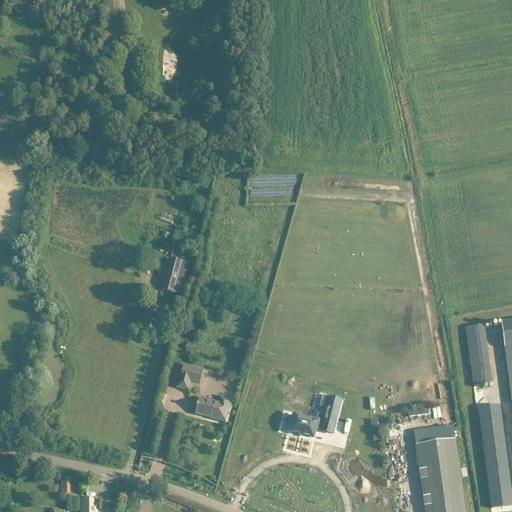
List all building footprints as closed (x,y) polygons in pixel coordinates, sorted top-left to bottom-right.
[(113,13),(107,14),(107,51),(120,50),(120,13),(113,13)] [(11,137),(11,133),(0,132),(0,144),(11,145),(11,144),(16,144),(17,137),(11,137)] [(26,138),(25,149),(36,150),(37,139),(26,138)] [(173,252),(171,258),(178,260),(180,253),(173,252)] [(180,295),(183,285),(184,279),(179,277),(183,262),(170,259),(162,290),(180,295)] [(139,331),(152,334),(158,309),(146,306),(139,331)] [(511,320),(504,322),(501,322),(501,323),(504,349),(511,409),(511,320)] [(473,386),(491,384),(484,326),(466,328),(473,386)] [(198,346),(188,344),(186,351),(196,354),(198,346)] [(202,371),(183,366),(180,379),(199,384),(202,371)] [(2,389),(0,397),(0,400),(7,403),(8,397),(10,391),(2,389)] [(294,416),(290,432),(313,438),(315,429),(321,431),(320,432),(332,435),(341,401),(329,398),(326,409),(324,417),(318,415),(316,422),(294,416)] [(231,407),(199,399),(197,405),(194,404),(194,403),(191,402),(190,408),(196,409),(195,414),(210,418),(210,420),(210,419),(225,423),(225,424),(230,407),(231,407)] [(500,406),(478,409),(491,509),(511,506),(511,499),(502,426),(500,406)] [(17,427),(19,420),(9,417),(7,425),(17,427)] [(424,511),(465,511),(455,440),(415,446),(424,511)] [(95,511),(96,511),(96,501),(81,501),(81,511),(95,511)]
